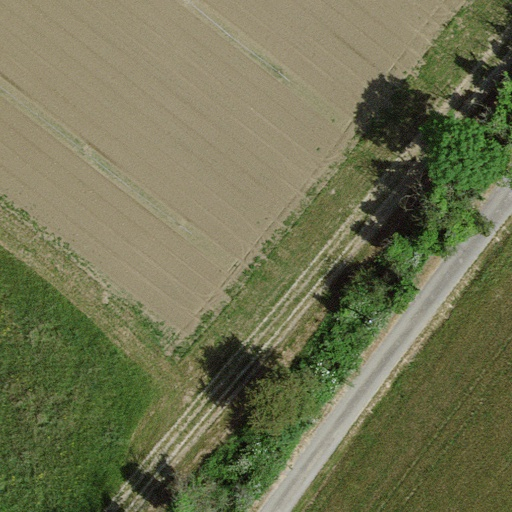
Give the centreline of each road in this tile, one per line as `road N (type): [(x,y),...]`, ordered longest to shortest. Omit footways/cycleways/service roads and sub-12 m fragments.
road 1 (track): [(104,511),(228,343),(511,7)]
road 2 (track): [(274,511),(511,205)]
